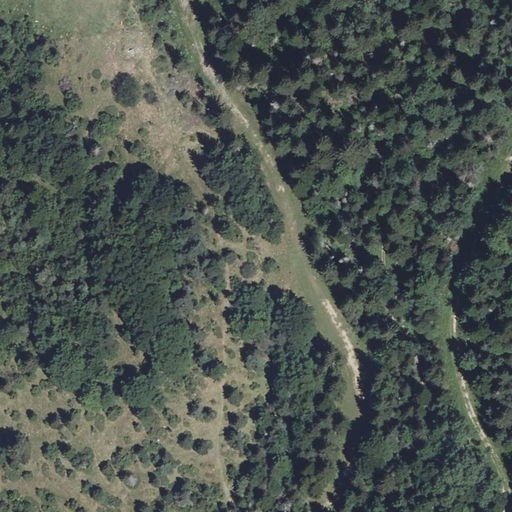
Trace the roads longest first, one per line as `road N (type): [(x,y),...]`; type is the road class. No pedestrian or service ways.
road 1 (track): [(190,0),(198,33),(287,200),(359,383),(354,464),(338,511)]
road 2 (track): [(511,506),(468,392),(452,316),(458,279),(511,155)]
